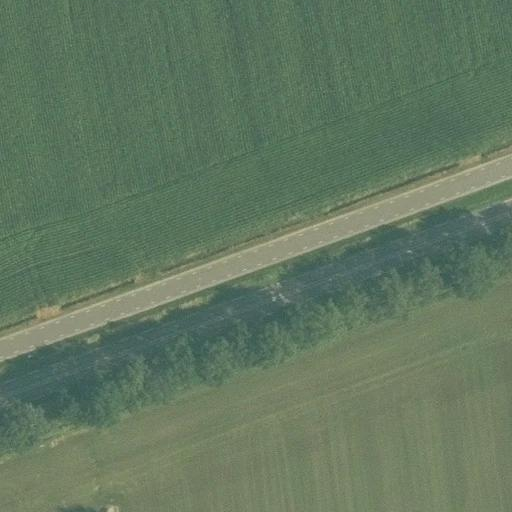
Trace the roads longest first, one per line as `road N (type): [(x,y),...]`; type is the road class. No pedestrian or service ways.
road 1 (unclassified): [(0,356),(511,165)]
road 2 (secondary): [(0,398),(511,212)]
